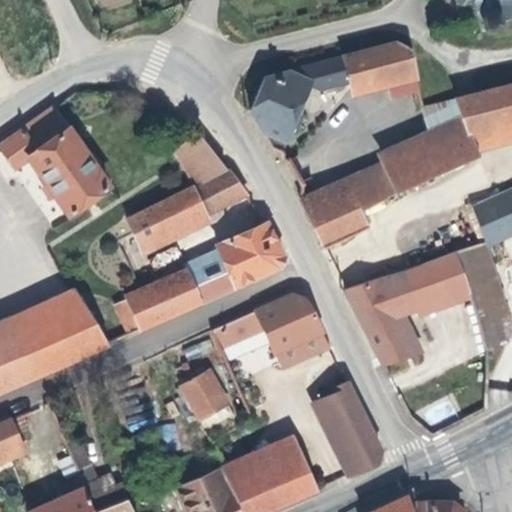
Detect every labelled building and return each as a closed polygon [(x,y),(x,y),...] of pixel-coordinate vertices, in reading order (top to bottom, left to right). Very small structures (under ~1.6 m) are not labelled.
[(511,0),(460,0),(465,16),(471,14),(479,40),(499,34),(497,26),(511,22),(511,0)] [(408,61),(393,52),(261,83),(248,117),(258,136),(283,147),(306,88),(319,94),(349,87),(351,95),(412,80),(408,61)] [(511,94),(451,109),(458,124),(473,159),(511,149),(511,94)] [(426,136),(431,134),(458,124),(451,109),(422,116),(426,136)] [(102,190),(49,112),(0,145),(0,155),(10,171),(23,162),(62,219),(102,190)] [(474,162),(473,159),(458,124),(431,134),(435,143),(377,169),(378,173),(368,178),(380,207),(392,197),(474,162)] [(221,176),(192,137),(169,153),(177,170),(186,166),(197,187),(221,176)] [(186,166),(177,170),(188,192),(197,187),(186,166)] [(378,173),(377,169),(294,201),(320,254),(367,234),(361,222),(380,207),(368,178),(378,173)] [(241,202),(221,176),(188,192),(155,208),(125,222),(121,224),(134,251),(241,202)] [(511,192),(466,211),(484,253),(511,240),(511,192)] [(149,196),(119,210),(125,222),(155,208),(149,196)] [(274,276),(279,263),(262,231),(213,252),(223,276),(228,287),(217,292),(220,299),(274,276)] [(483,355),(508,349),(480,254),(453,262),(468,309),(483,355)] [(468,309),(453,262),(400,278),(413,316),(417,326),(468,309)] [(228,287),(223,276),(187,292),(191,301),(195,299),(200,308),(220,299),(217,292),(228,287)] [(191,301),(187,292),(180,278),(119,304),(121,308),(118,309),(125,327),(119,329),(124,341),(200,308),(195,299),(191,301)] [(413,316),(400,278),(340,296),(378,372),(411,362),(394,328),(398,324),(403,319),(413,316)] [(0,324),(0,396),(103,351),(69,293),(0,324)] [(327,356),(302,309),(290,304),(207,340),(217,362),(262,341),(279,376),(327,356)] [(415,360),(398,324),(394,328),(411,362),(415,360)] [(262,341),(217,362),(222,374),(267,353),(262,341)] [(199,438),(225,424),(202,379),(176,393),(199,438)] [(346,394),(342,386),(316,399),(320,407),(346,394)] [(378,455),(346,394),(320,407),(316,409),(353,480),(372,472),(378,455)] [(353,480),(316,409),(307,413),(343,484),(353,480)] [(173,422),(159,425),(165,447),(179,444),(173,422)] [(0,471),(23,462),(8,427),(0,429),(0,471)] [(58,459),(60,472),(81,469),(83,480),(97,478),(92,442),(71,446),(72,457),(58,459)] [(231,511),(279,511),(310,499),(286,442),(213,476),(231,511)] [(179,511),(231,511),(213,476),(172,495),(179,511)] [(81,511),(76,495),(36,511),(81,511)] [(121,511),(116,501),(90,511),(121,511)] [(409,511),(408,509),(406,502),(383,511),(409,511)]
